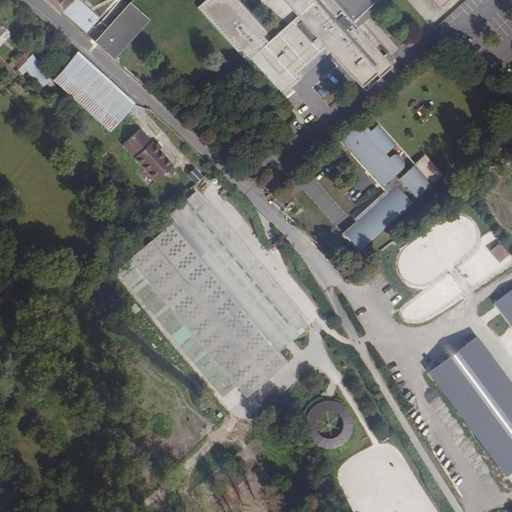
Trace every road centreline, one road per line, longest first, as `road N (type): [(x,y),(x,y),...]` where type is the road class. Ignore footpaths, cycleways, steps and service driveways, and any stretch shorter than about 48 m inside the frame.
road 1 (residential): [(34,0),(287,228),(322,270)]
road 2 (residential): [(322,270),(457,511)]
